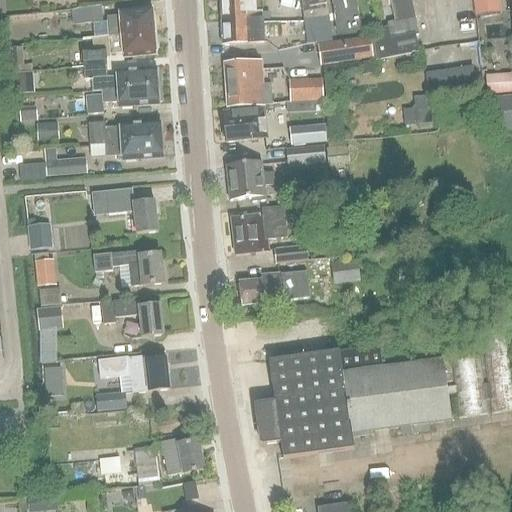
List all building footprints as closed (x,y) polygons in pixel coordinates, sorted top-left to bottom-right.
[(260,0),(220,0),(221,23),(261,20),(260,0)] [(325,0),(300,0),(302,11),(327,7),(325,0)] [(329,0),(335,37),(363,32),(357,4),(355,0),(329,0)] [(378,30),(380,39),(370,41),(375,62),(418,53),(415,37),(418,37),(411,0),(389,0),(394,23),(387,24),(387,28),(378,30)] [(498,0),(473,0),(476,18),(500,15),(498,0)] [(511,0),(509,0),(511,14),(511,13),(511,98),(492,100),(496,134),(511,132),(511,0)] [(102,24),(101,7),(80,9),(71,13),(72,27),(102,24)] [(327,7),(302,11),(303,22),(328,18),(327,7)] [(108,38),(154,34),(153,25),(155,23),(154,16),(152,14),(152,11),(111,15),(111,18),(106,19),(108,38)] [(328,18),(303,22),(304,33),(330,30),(328,18)] [(261,20),(221,23),(222,47),(262,45),(261,20)] [(330,30),(304,33),(306,47),(332,43),(330,30)] [(154,34),(108,38),(109,57),(122,56),(123,60),(156,56),(156,54),(158,51),(157,45),(155,42),(154,34)] [(317,46),(320,68),(373,60),(370,38),(317,46)] [(105,50),(82,51),(83,69),(106,67),(105,50)] [(22,54),(7,55),(8,74),(23,73),(22,54)] [(261,63),(224,66),(227,110),(264,107),(264,106),(273,106),(272,85),(262,86),(261,63)] [(372,75),(370,64),(362,65),(363,76),(372,75)] [(432,88),(479,85),(478,66),(431,69),(432,88)] [(85,95),(101,94),(160,89),(159,75),(157,75),(157,73),(151,73),(151,71),(129,72),(129,74),(116,75),(116,79),(107,79),(106,67),(83,69),(84,81),(85,81),(85,95)] [(511,93),(511,77),(500,78),(501,94),(511,93)] [(288,82),(289,105),(323,103),(322,81),(288,82)] [(160,89),(101,94),(101,97),(85,98),(86,117),(103,116),(103,106),(119,105),(119,108),(122,108),(122,111),(132,110),(132,108),(159,106),(159,104),(161,104),(160,89)] [(20,110),(20,123),(36,123),(35,109),(20,110)] [(266,140),(266,139),(277,131),(275,110),(222,115),(224,131),(222,133),(222,139),(224,140),(225,144),(252,142),(252,141),(266,140)] [(37,126),(38,143),(52,142),(51,125),(37,126)] [(104,146),(162,143),(161,138),(163,134),(161,129),(160,126),(141,127),(141,125),(131,126),(131,128),(119,129),(105,130),(104,125),(88,126),(89,148),(104,147),(104,146)] [(322,127),(307,129),(288,130),(290,149),(323,145),(322,127)] [(104,146),(104,147),(105,159),(122,158),(122,162),(125,162),(126,164),(136,163),(135,161),(163,159),(163,155),(164,150),(162,147),(162,143),(104,146)] [(324,147),(285,151),(287,169),(325,166),(324,147)] [(347,148),(326,150),(328,166),(348,164),(347,148)] [(56,162),(57,178),(87,176),(86,160),(56,162)] [(46,182),(45,163),(19,165),(20,183),(46,182)] [(226,167),(230,203),(251,201),(252,204),(266,203),(262,163),(226,167)] [(350,183),(330,184),(331,198),(351,196),(350,183)] [(323,202),(321,188),(281,193),(283,207),(323,202)] [(132,191),(105,194),(108,217),(134,215),(136,236),(157,233),(154,204),(134,206),(132,191)] [(435,221),(441,204),(426,198),(420,216),(435,221)] [(352,208),(352,212),(353,224),(354,224),(354,227),(374,226),(373,206),(352,208)] [(263,254),(269,253),(268,241),(274,241),(273,229),(285,227),(283,208),(261,210),(261,218),(260,218),(260,217),(231,220),(235,257),(263,254)] [(28,230),(29,237),(30,253),(50,251),(47,228),(28,230)] [(306,247),(274,251),(276,267),(307,263),(306,247)] [(110,255),(92,257),(94,275),(112,273),(112,269),(128,267),(131,289),(163,286),(160,256),(139,258),(139,253),(110,256),(110,255)] [(330,265),(333,286),(360,283),(358,262),(330,265)] [(47,263),(35,264),(37,288),(55,286),(54,274),(48,275),(47,263)] [(260,278),(261,282),(240,285),(242,307),(264,305),(264,310),(284,308),(282,296),(307,293),(307,291),(316,290),(314,277),(306,277),(305,274),(280,277),(280,276),(260,278)] [(116,325),(115,320),(139,318),(141,339),(163,336),(159,307),(139,309),(139,304),(121,306),(114,307),(113,304),(100,305),(103,326),(116,325)] [(60,310),(36,312),(39,332),(63,330),(60,310)] [(511,344),(510,331),(480,335),(491,416),(511,412),(511,344)] [(283,461),(354,451),(352,437),(451,424),(446,384),(453,383),(450,361),(442,362),(442,361),(382,369),(379,347),(268,363),(274,403),(255,406),(261,447),(280,445),(283,461)] [(450,361),(458,420),(488,416),(480,357),(450,361)] [(128,360),(132,395),(148,393),(148,394),(169,391),(166,361),(145,363),(145,358),(128,360)] [(60,370),(44,370),(44,382),(61,381),(60,370)] [(95,398),(97,414),(127,411),(125,395),(95,398)] [(163,458),(164,458),(168,479),(204,472),(198,443),(177,447),(176,442),(161,445),(163,458)] [(160,488),(154,448),(133,451),(139,491),(160,488)] [(185,504),(198,501),(194,484),(182,487),(185,504)] [(134,503),(133,493),(122,495),(123,500),(129,504),(134,503)] [(57,511),(56,499),(42,500),(42,511),(57,511)]
